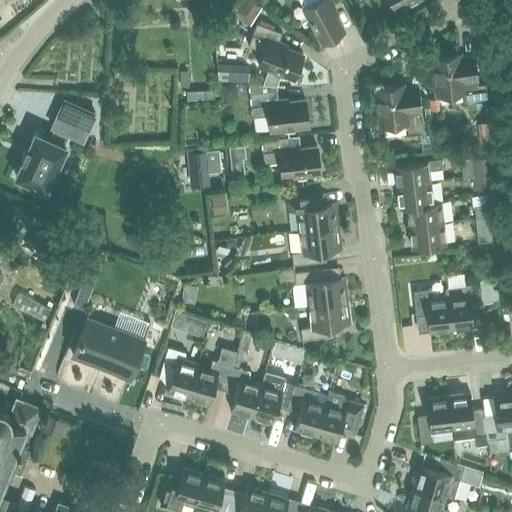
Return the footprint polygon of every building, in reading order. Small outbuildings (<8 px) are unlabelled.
[(249,0),(243,0),(238,8),(253,18),(261,7),(249,0)] [(316,0),(304,6),(303,7),(311,23),(321,41),(344,28),(331,5),(339,0),(316,0)] [(269,67),(275,69),(281,72),(293,76),(303,52),(277,43),(282,31),(256,22),(248,44),(262,50),(257,63),(269,67)] [(464,100),(478,98),(488,97),(486,83),(477,84),(476,79),(476,75),(474,55),(460,57),(460,53),(432,56),(434,76),(436,94),(463,91),(464,100)] [(224,64),(223,79),(241,81),(242,65),(224,64)] [(269,67),(263,84),(276,85),(281,72),(275,69),(269,67)] [(237,82),(223,84),(225,98),(232,97),(238,88),(237,82)] [(278,101),(276,89),(276,85),(263,84),(249,82),(250,92),(252,116),(268,114),(270,128),(308,124),(305,98),(278,101)] [(379,124),(399,122),(406,121),(407,130),(422,129),(419,105),(417,85),(404,87),(403,83),(375,86),(379,124)] [(437,97),(429,97),(430,108),(438,107),(437,97)] [(95,112),(64,98),(51,126),(53,126),(48,137),(35,131),(28,147),(26,146),(20,159),(22,159),(15,175),(46,189),(66,145),(63,144),(68,133),(83,139),(95,112)] [(493,131),(483,133),(484,141),(494,139),(493,131)] [(288,136),(268,138),(261,139),(264,162),(280,161),(281,175),(320,170),(317,145),(290,148),(288,136)] [(240,144),(227,145),(228,153),(241,151),(240,144)] [(218,149),(203,151),(204,161),(205,171),(220,170),(218,149)] [(203,151),(189,152),(190,163),(204,161),(203,151)] [(470,158),(472,175),(491,173),(489,156),(470,158)] [(393,163),(396,184),(430,180),(428,169),(442,167),(441,157),(393,163)] [(491,173),(472,175),(473,190),(493,187),(491,173)] [(432,200),(430,180),(396,184),(398,205),(440,200),(440,199),(432,200)] [(299,228),(338,224),(336,202),(324,203),(323,192),(284,197),(286,208),(296,207),(299,228)] [(214,213),(227,211),(225,195),(213,197),(214,213)] [(443,220),(440,200),(398,205),(406,204),(409,224),(443,220)] [(473,204),(475,216),(489,215),(488,203),(473,204)] [(492,239),(489,215),(475,216),(478,240),(492,239)] [(445,242),(443,220),(409,224),(411,246),(445,242)] [(341,246),(338,224),(299,228),(302,250),(291,251),(292,263),(320,260),(318,249),(341,246)] [(91,257),(73,302),(84,306),(102,261),(91,257)] [(308,303),(347,298),(344,276),(322,279),(321,268),(294,271),(294,268),(278,269),(279,281),(305,278),(308,303)] [(479,277),(479,282),(446,286),(447,294),(451,328),(473,326),(471,308),(482,307),(481,301),(498,299),(496,275),(479,277)] [(429,331),(451,328),(447,294),(434,296),(431,287),(413,289),(416,315),(427,313),(429,331)] [(350,320),(347,298),(308,303),(311,325),(300,326),(301,337),(329,334),(327,323),(350,320)] [(181,328),(185,313),(176,310),(171,325),(181,328)] [(88,316),(74,353),(129,375),(143,338),(88,316)] [(230,408),(251,415),(261,382),(248,378),(249,370),(238,366),(240,358),(243,359),(252,332),(242,329),(236,350),(224,389),(235,392),(230,408)] [(166,390),(187,396),(197,363),(185,360),(185,351),(168,346),(159,375),(170,378),(166,390)] [(214,386),(224,389),(236,350),(222,346),(217,360),(214,359),(210,367),(197,363),(187,396),(209,402),(214,386)] [(277,405),(288,408),(295,383),(284,380),(285,377),(265,370),(261,382),(251,415),(272,421),(277,405)] [(315,434),(324,401),(312,397),(313,389),(295,383),(288,408),(298,411),(293,427),(315,434)] [(325,401),(324,401),(315,434),(336,440),(340,428),(354,432),(363,403),(345,398),(344,393),(329,388),(325,401)] [(448,394),(452,428),(453,438),(474,436),(475,444),(487,443),(486,438),(486,433),(484,413),(483,407),(472,408),(470,391),(448,394)] [(511,426),(511,392),(493,395),(495,412),(484,413),(486,433),(486,438),(487,438),(498,437),(504,436),(505,428),(511,426)] [(452,428),(448,394),(426,397),(428,414),(417,415),(420,440),(431,439),(430,431),(452,428)] [(0,506),(7,497),(2,496),(7,483),(4,482),(9,470),(21,475),(30,451),(25,449),(31,431),(40,406),(16,397),(10,411),(8,411),(5,408),(2,406),(3,405),(0,404),(0,506)] [(57,436),(62,420),(44,414),(39,430),(57,436)] [(112,437),(94,430),(85,452),(104,459),(112,437)] [(500,449),(498,437),(487,438),(488,442),(489,451),(500,449)] [(413,484),(445,494),(453,496),(458,483),(463,465),(439,457),(436,468),(419,463),(413,484)] [(178,509),(181,501),(194,505),(204,472),(182,466),(179,478),(168,474),(160,503),(170,507),(178,509)] [(226,511),(231,498),(220,495),(225,478),(204,472),(194,505),(206,509),(204,511),(226,511)] [(441,506),(445,494),(413,484),(406,505),(422,510),(421,511),(448,511),(449,510),(441,506)] [(260,511),(267,491),(246,485),(241,501),(231,498),(226,511),(260,511)] [(284,511),(288,497),(267,491),(260,511),(284,511)] [(15,501),(7,497),(0,506),(0,511),(76,511),(78,508),(59,501),(55,511),(20,511),(13,509),(15,501)]
